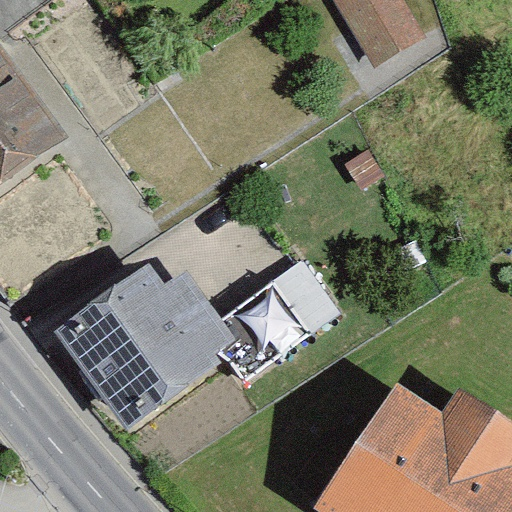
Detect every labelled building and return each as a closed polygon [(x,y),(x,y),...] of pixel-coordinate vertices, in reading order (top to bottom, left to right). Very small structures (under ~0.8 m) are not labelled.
[(0,0),(0,33),(3,38),(53,0),(0,0)] [(424,34),(403,0),(334,0),(374,64),(424,34)] [(0,33),(0,191),(77,134),(3,38),(0,33)] [(338,312),(302,264),(222,323),(237,343),(222,354),(243,383),(338,312)] [(166,291),(148,267),(59,334),(127,425),(222,354),(237,343),(222,323),(187,275),(166,291)] [(511,511),(511,463),(405,398),(322,506),(331,511),(511,511)]
